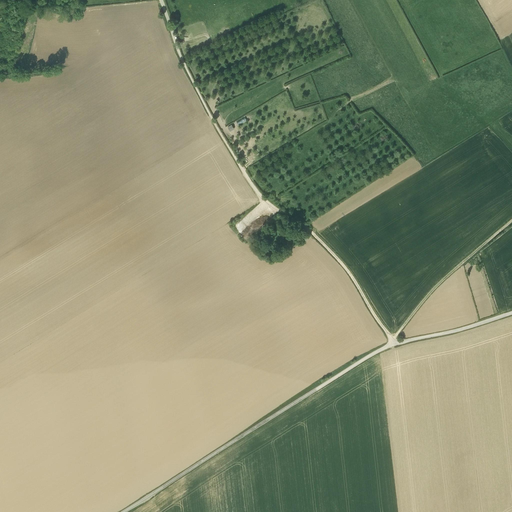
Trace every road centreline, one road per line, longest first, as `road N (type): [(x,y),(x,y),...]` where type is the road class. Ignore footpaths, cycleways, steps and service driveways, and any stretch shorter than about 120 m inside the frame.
road 1 (unclassified): [(123,511),(381,349),(511,313)]
road 2 (track): [(393,344),(328,248),(254,188),(179,54),(161,0)]
road 3 (track): [(393,344),(436,285),(511,220)]
